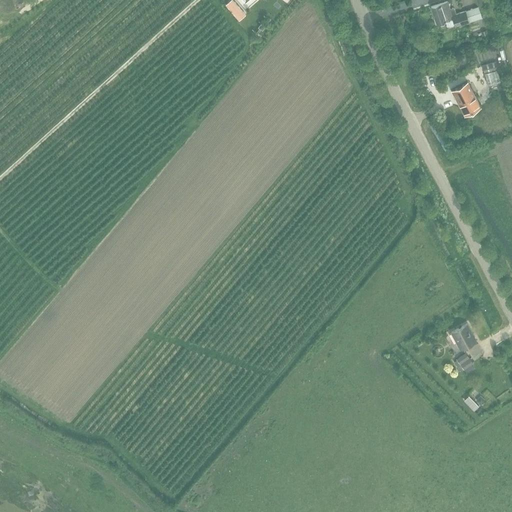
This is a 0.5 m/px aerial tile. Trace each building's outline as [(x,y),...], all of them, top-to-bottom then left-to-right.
[(232,0),(231,0),(226,5),(236,16),(242,11),(232,0)] [(447,2),(431,7),(436,23),(452,18),(455,26),(469,21),(465,11),(457,14),(455,9),(453,8),(450,9),(447,2)] [(472,9),(465,11),(469,21),(475,19),(472,9)] [(496,62),(482,65),(484,73),(497,70),(498,69),(496,62)] [(488,85),(500,81),(497,70),(484,73),(488,85)] [(464,114),(480,106),(468,82),(451,90),(464,114)] [(467,323),(451,332),(456,342),(458,341),(462,348),(474,341),(468,330),(470,329),(467,323)] [(465,352),(456,359),(464,369),(467,373),(474,368),(471,364),(472,363),(465,352)] [(468,394),(464,398),(474,410),(479,406),(468,394)] [(481,395),(476,400),(481,404),(485,400),(481,395)]
